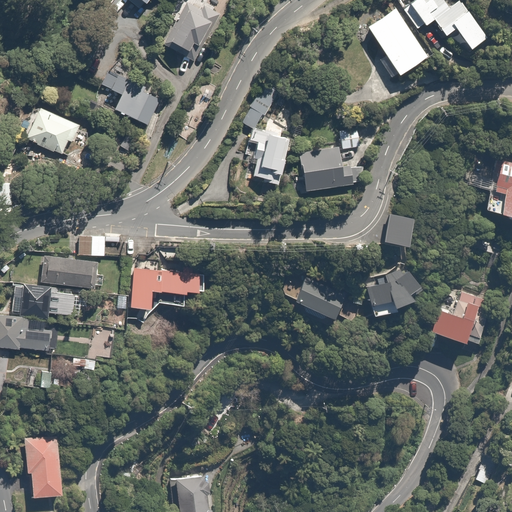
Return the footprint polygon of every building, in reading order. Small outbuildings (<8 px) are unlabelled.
[(470,50),(487,37),(457,0),(419,0),(420,1),(414,5),(412,2),(402,9),(419,30),(424,26),(427,30),(433,25),(445,41),(456,32),(470,50)] [(199,10),(186,3),(163,46),(194,63),(221,14),(203,4),(199,10)] [(392,5),(363,26),(400,78),(429,57),(392,5)] [(114,109),(115,109),(120,113),(118,116),(123,119),(125,116),(145,129),(162,101),(111,70),(102,84),(122,97),(114,109)] [(39,109),(26,136),(26,137),(28,138),(30,140),(32,142),(34,143),(36,144),(38,146),(40,147),(42,148),(45,149),(47,150),(49,151),(52,152),(54,153),(56,154),(59,154),(61,155),(64,155),(70,142),(73,143),(80,128),(39,109)] [(250,180),(279,187),(290,141),(250,131),(247,144),(258,146),(250,180)] [(299,154),(300,155),(306,195),(356,187),(353,171),(359,170),(357,161),(363,160),(359,136),(338,140),(339,144),(317,148),(317,151),(299,154)] [(491,172),(464,165),(459,181),(487,189),(481,210),(511,217),(511,159),(496,155),(491,172)] [(0,204),(11,205),(11,183),(0,182),(0,204)] [(387,211),(382,244),(409,248),(414,215),(387,211)] [(77,233),(76,253),(120,258),(122,238),(77,233)] [(42,255),(38,284),(92,291),(96,262),(42,255)] [(368,289),(375,310),(392,306),(395,317),(419,311),(416,300),(433,295),(427,272),(411,276),(409,267),(384,274),(387,283),(368,289)] [(206,274),(133,270),(131,312),(153,313),(153,300),(155,300),(156,298),(153,298),(154,296),(163,297),(163,295),(187,296),(187,293),(204,294),(206,274)] [(306,275),(292,297),(333,321),(346,299),(306,275)] [(424,329),(469,348),(490,298),(457,284),(448,307),(435,302),(424,329)] [(50,288),(12,286),(10,314),(18,314),(18,318),(49,320),(49,317),(61,317),(61,323),(73,324),(74,295),(50,294),(50,288)] [(120,297),(119,309),(128,310),(129,298),(120,297)] [(25,320),(0,317),(0,350),(21,352),(21,347),(48,350),(50,331),(24,328),(25,320)] [(57,435),(25,438),(27,475),(33,475),(35,498),(62,496),(57,435)] [(491,467),(481,488),(498,496),(508,475),(491,467)] [(210,511),(209,476),(168,478),(169,511),(210,511)] [(281,482),(267,486),(270,495),(283,490),(281,482)]
